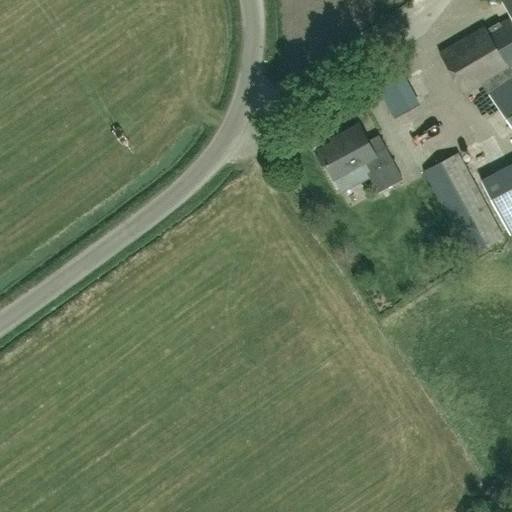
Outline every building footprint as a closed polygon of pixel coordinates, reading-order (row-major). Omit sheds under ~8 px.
[(511,0),(501,0),(511,17),(488,30),(486,26),(440,53),(464,94),(481,84),(511,128),(511,0)] [(394,119),(419,105),(401,73),(376,87),(394,119)] [(377,193),(402,180),(379,136),(368,142),(360,125),(340,136),(341,139),(319,151),(334,179),(365,163),(370,172),(367,173),(377,193)] [(438,164),(424,171),(470,256),(503,239),(457,154),(443,161),(442,159),(437,161),(438,164)] [(510,235),(511,233),(511,164),(481,181),(510,235)]
